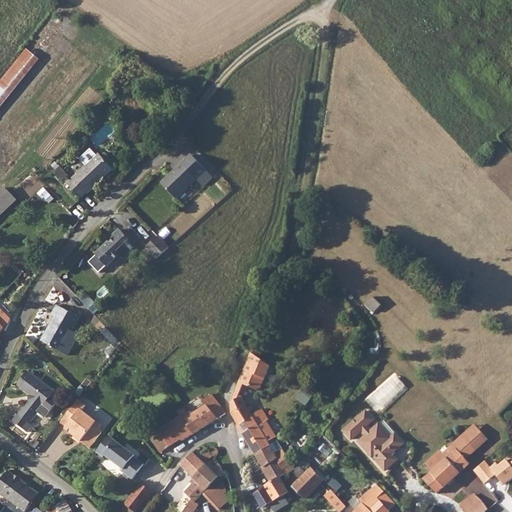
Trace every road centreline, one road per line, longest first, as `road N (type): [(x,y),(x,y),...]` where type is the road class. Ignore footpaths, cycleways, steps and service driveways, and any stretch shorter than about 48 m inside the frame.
road 1 (residential): [(328,0),(221,77),(174,139),(85,226),(46,276),(0,372)]
road 2 (track): [(224,434),(227,394),(300,221),(332,0)]
road 3 (residential): [(244,511),(224,434),(191,442),(160,482)]
